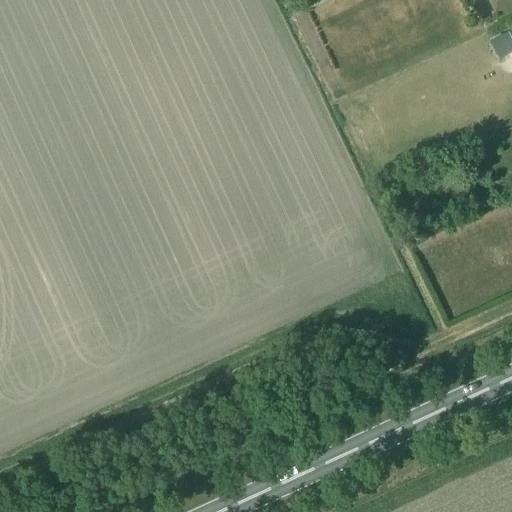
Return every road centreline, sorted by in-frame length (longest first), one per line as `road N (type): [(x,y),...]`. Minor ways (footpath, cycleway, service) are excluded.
road 1 (unknown): [(0,474),(334,322),(441,349)]
road 2 (unknown): [(86,511),(511,317)]
road 3 (trunk): [(219,511),(511,377)]
